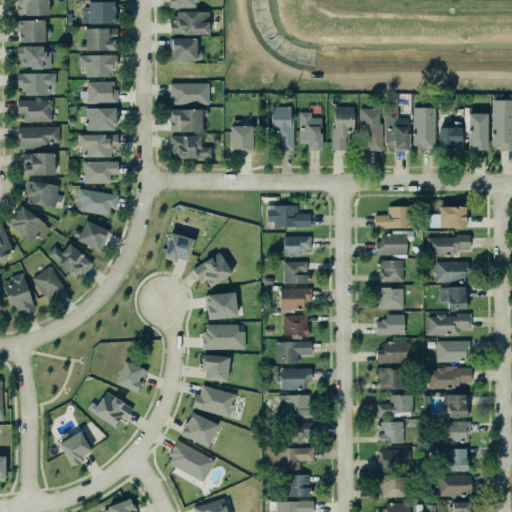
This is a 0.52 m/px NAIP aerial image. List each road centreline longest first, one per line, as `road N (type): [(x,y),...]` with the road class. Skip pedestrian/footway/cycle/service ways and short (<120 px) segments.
road 1 (residential): [(17,346),(94,304),(135,241),(144,182),(142,0)]
road 2 (residential): [(144,182),(511,181)]
road 3 (residential): [(351,511),(348,180)]
road 4 (residential): [(509,511),(507,181)]
road 5 (residential): [(162,302),(173,321),(172,368),(142,443),(87,490),(56,502),(0,506)]
road 6 (residential): [(27,506),(27,394),(17,346)]
